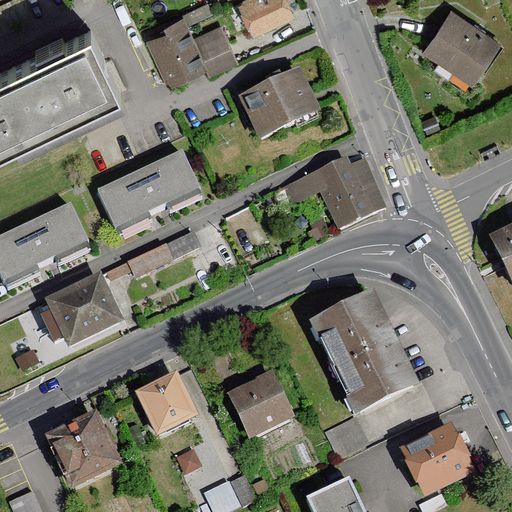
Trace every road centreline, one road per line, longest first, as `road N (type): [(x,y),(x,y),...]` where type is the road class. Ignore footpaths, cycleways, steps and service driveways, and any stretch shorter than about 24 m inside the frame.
road 1 (tertiary): [(0,423),(316,261),(382,245),(413,247)]
road 2 (unclassified): [(413,247),(406,186),(334,0)]
road 3 (tertiary): [(511,404),(466,309),(413,247)]
road 4 (unclassified): [(413,247),(449,209),(511,172)]
